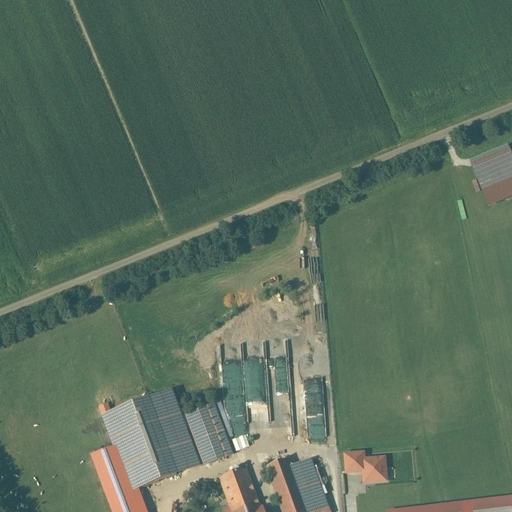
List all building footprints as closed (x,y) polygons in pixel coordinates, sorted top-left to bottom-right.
[(511,158),(510,153),(500,157),(472,169),(479,185),(482,191),(511,178),(511,158)] [(182,417),(173,392),(103,418),(132,493),(201,467),(182,417)] [(213,406),(182,417),(201,467),(232,456),(213,406)] [(236,440),(240,451),(253,446),(249,435),(236,440)] [(364,473),(363,462),(364,462),(363,455),(346,457),(347,474),(364,473)] [(307,511),(291,467),(289,460),(266,469),(282,511),(307,511)] [(364,462),(363,462),(364,473),(365,484),(386,482),(384,460),(364,462)] [(329,511),(311,461),(291,467),(307,511),(329,511)] [(246,470),(219,480),(231,511),(263,511),(262,508),(260,509),(246,470)]
